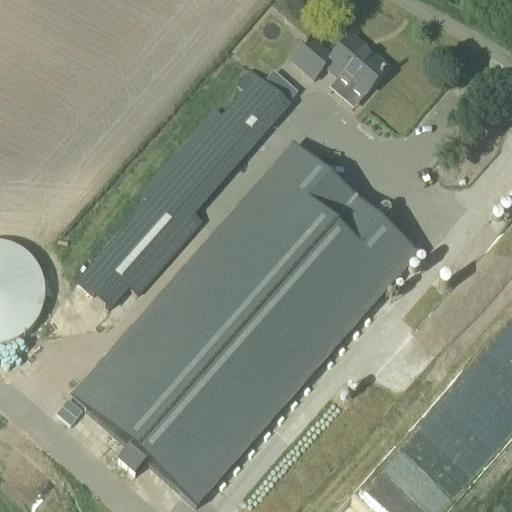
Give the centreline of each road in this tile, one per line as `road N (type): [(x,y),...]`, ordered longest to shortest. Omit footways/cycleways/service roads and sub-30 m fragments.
road 1 (track): [(511,154),(455,236),(301,122),(108,341),(0,354)]
road 2 (unclassified): [(511,68),(400,0)]
